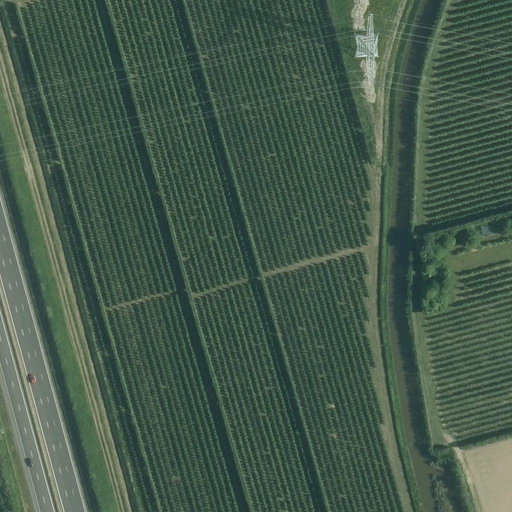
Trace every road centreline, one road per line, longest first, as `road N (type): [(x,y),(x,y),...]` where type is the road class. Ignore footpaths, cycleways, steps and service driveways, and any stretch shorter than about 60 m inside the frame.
road 1 (trunk): [(70,511),(0,252)]
road 2 (trunk): [(0,338),(45,511)]
